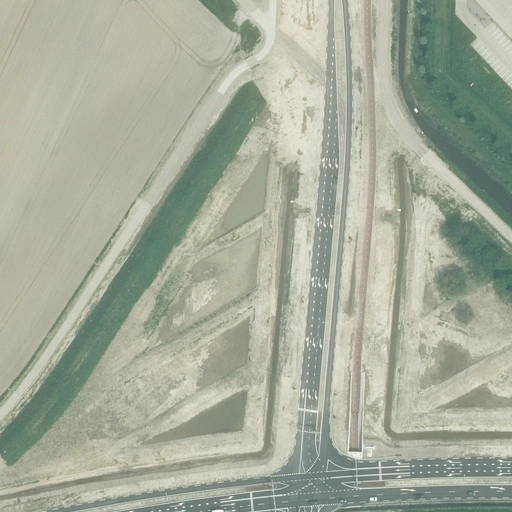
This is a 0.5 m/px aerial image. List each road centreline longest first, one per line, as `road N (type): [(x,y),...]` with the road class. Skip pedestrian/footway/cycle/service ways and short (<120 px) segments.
road 1 (tertiary): [(320,474),(349,129),(344,0)]
road 2 (unclassified): [(0,415),(237,71),(259,57),(272,33)]
road 3 (tertiary): [(329,77),(294,478)]
road 4 (unclassified): [(384,0),(390,108),(409,138),(511,238)]
road 5 (primary): [(294,478),(56,511)]
road 6 (primary): [(317,500),(511,495)]
road 7 (primary): [(511,467),(320,474)]
